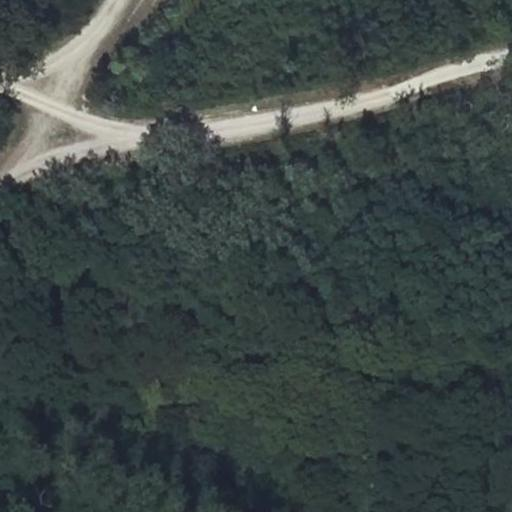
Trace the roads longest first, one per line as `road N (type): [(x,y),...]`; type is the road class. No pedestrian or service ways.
road 1 (track): [(0,82),(147,136),(338,111),(511,56)]
road 2 (track): [(46,100),(113,0)]
